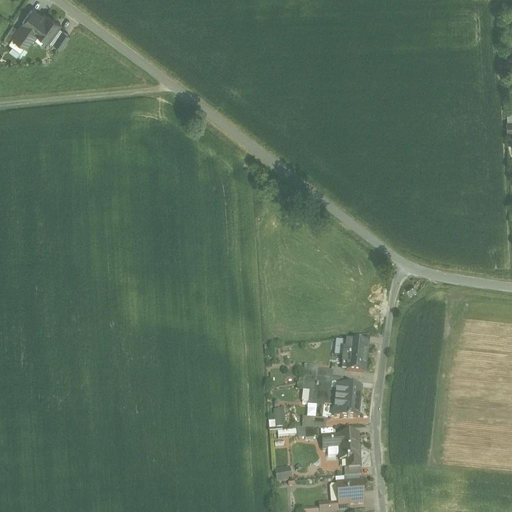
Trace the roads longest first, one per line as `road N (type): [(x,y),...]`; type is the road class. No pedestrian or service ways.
road 1 (unclassified): [(170,88),(406,267)]
road 2 (residential): [(406,267),(377,420),(383,511)]
road 3 (residential): [(170,88),(0,107)]
road 4 (unclassified): [(53,0),(170,88)]
